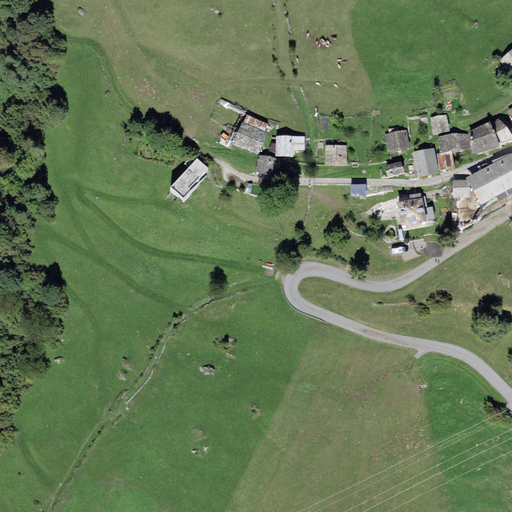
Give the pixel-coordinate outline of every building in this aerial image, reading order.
[(511,73),(511,48),(500,61),(511,73)] [(243,123),(265,132),(268,124),(246,115),(243,123)] [(429,118),(433,135),(450,132),(447,115),(429,118)] [(490,122),(501,146),(511,141),(511,134),(509,130),(507,126),(498,119),(490,122)] [(243,123),(242,122),(232,144),(257,155),(267,133),(265,132),(243,123)] [(467,132),(468,134),(471,149),(474,155),(501,146),(490,122),(467,132)] [(388,152),(410,148),(406,130),(399,131),(389,133),(384,134),(388,152)] [(468,134),(437,137),(439,154),(452,151),(471,149),(468,134)] [(304,136),(276,136),(276,144),(276,153),(276,157),(293,157),(293,150),(304,150),(304,136)] [(347,145),(325,145),(326,166),(347,166),(347,145)] [(439,173),(434,148),(413,152),(418,177),(439,173)] [(439,154),(437,154),(441,171),(455,168),(452,151),(439,154)] [(481,205),(511,187),(511,153),(466,178),(467,180),(470,185),(481,205)] [(279,160),(259,155),(255,172),(276,176),(279,160)] [(197,158),(171,187),(185,199),(203,178),(200,176),(208,168),(197,158)] [(387,176),(405,173),(401,162),(385,165),(387,176)] [(470,185),(467,180),(453,181),(453,198),(470,197),(470,185)] [(366,184),(350,185),(351,197),(366,197),(366,184)] [(398,201),(421,198),(421,193),(397,197),(398,201)] [(397,202),(401,226),(427,222),(424,208),(422,197),(421,198),(398,201),(397,202)] [(424,208),(427,222),(435,220),(432,207),(424,208)]
